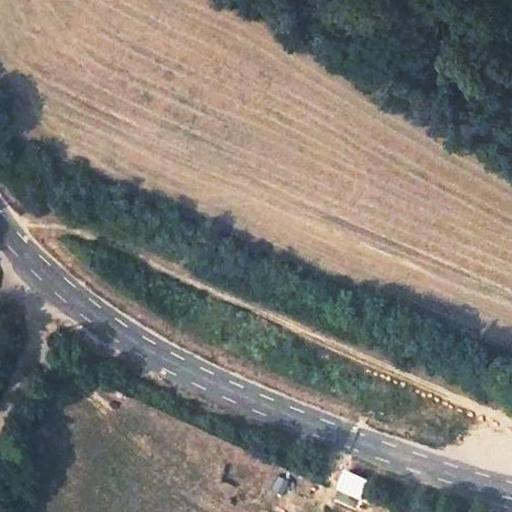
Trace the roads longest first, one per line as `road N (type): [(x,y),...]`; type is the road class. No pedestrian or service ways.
road 1 (tertiary): [(0,222),(102,322),(192,375),(430,469),(511,490)]
road 2 (track): [(511,422),(71,227),(25,220),(4,228)]
road 3 (track): [(32,261),(25,333),(0,415)]
